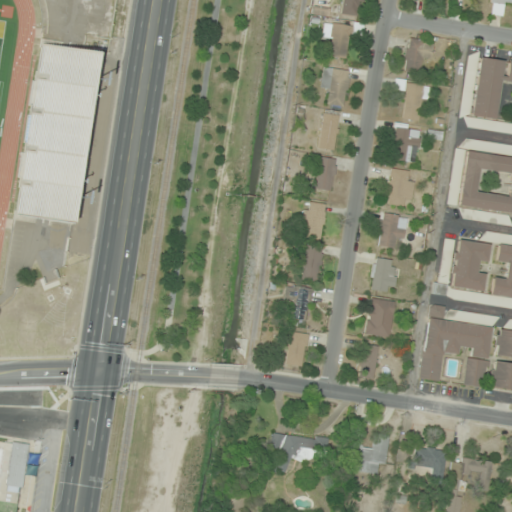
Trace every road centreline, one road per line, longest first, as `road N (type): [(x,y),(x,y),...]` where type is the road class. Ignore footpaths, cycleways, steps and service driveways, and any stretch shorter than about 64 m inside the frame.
road 1 (secondary): [(80,511),(157,0)]
road 2 (residential): [(327,388),(389,0)]
road 3 (tertiary): [(511,416),(238,376)]
road 4 (tertiary): [(210,374),(0,374)]
road 5 (residential): [(511,38),(386,19)]
